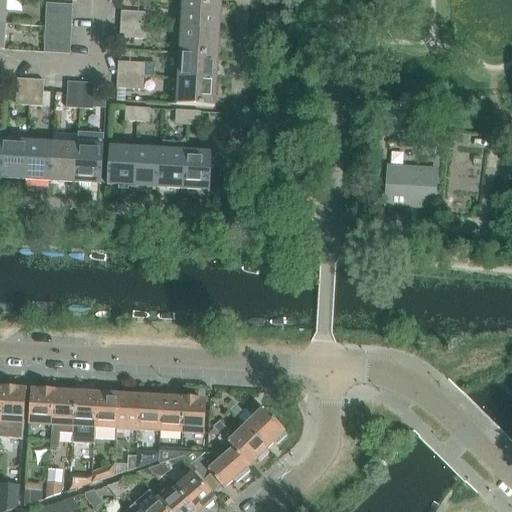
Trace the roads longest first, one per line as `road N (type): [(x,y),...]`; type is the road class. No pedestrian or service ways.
road 1 (unclassified): [(323,367),(344,0)]
road 2 (residential): [(323,367),(0,347)]
road 3 (residential): [(511,479),(401,376),(323,367)]
road 4 (residential): [(256,511),(315,459),(323,367)]
